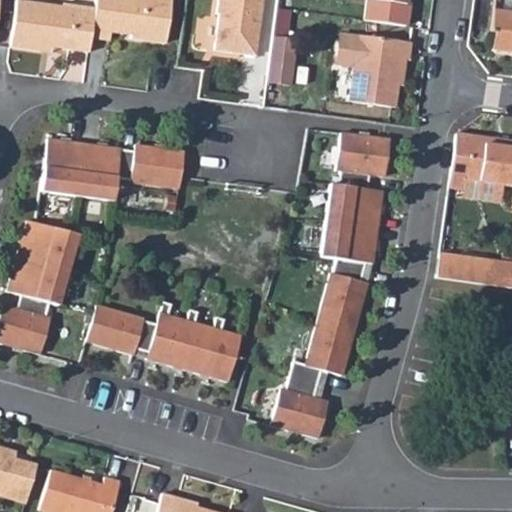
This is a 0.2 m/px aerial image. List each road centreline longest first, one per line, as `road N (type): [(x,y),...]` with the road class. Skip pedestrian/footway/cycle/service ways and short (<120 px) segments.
road 1 (residential): [(440,91),(410,280),(358,487)]
road 2 (residential): [(358,487),(292,481),(0,403)]
road 3 (residential): [(0,91),(270,121),(264,161)]
road 4 (residential): [(511,498),(358,487)]
